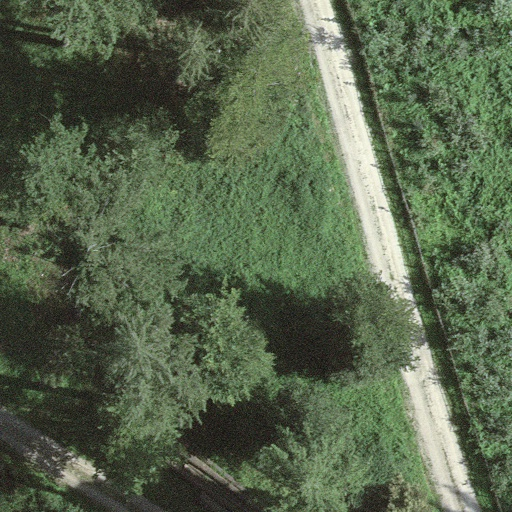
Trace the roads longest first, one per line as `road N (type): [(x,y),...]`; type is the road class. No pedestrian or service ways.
road 1 (track): [(321,0),(469,511)]
road 2 (track): [(136,511),(0,430)]
